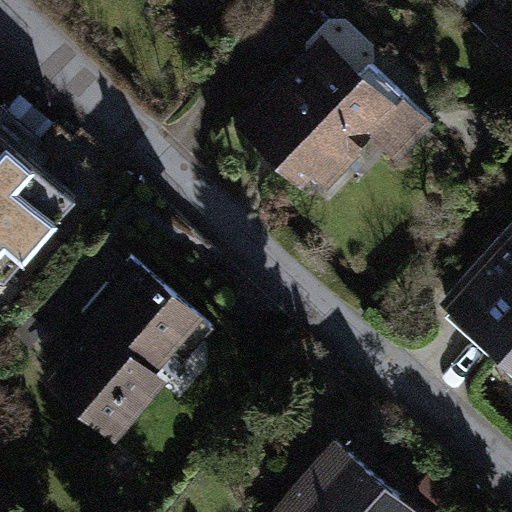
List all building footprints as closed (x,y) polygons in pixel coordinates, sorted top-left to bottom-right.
[(427,102),(341,20),(252,114),(338,196),(427,102)] [(4,106),(0,111),(0,232),(7,238),(71,165),(4,106)] [(169,366),(225,300),(135,225),(74,297),(97,317),(55,366),(121,422),(169,366)] [(511,249),(455,309),(511,362),(511,249)] [(295,511),(422,511),(428,505),(351,444),(295,511)]
